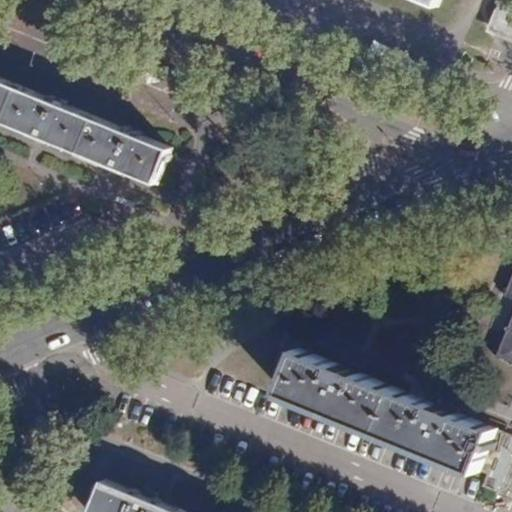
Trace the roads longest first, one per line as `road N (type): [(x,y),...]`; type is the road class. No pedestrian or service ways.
road 1 (primary): [(468,152),(200,258),(44,331)]
road 2 (residential): [(99,0),(468,152)]
road 3 (unknown): [(0,48),(169,118),(192,120),(214,116),(269,70)]
road 4 (residential): [(510,110),(450,70),(283,0)]
road 5 (residential): [(44,331),(5,511)]
